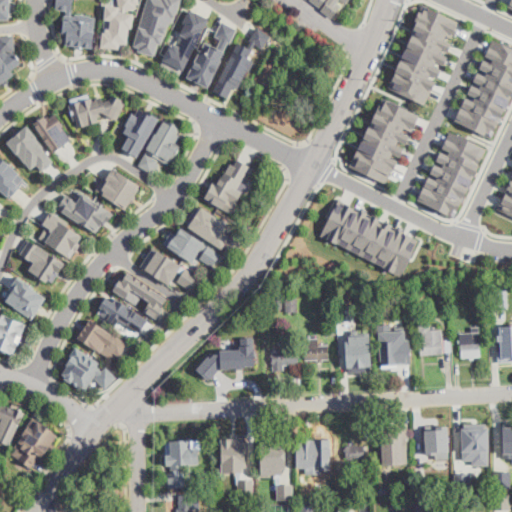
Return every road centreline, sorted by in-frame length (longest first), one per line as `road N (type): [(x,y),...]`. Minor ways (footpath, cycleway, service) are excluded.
road 1 (tertiary): [(386,0),(277,237),(246,285),(94,429),(35,511)]
road 2 (residential): [(465,239),(511,130),(511,248),(465,239),(312,165)]
road 3 (residential): [(138,410),(511,393)]
road 4 (residential): [(0,113),(54,78),(109,67),(312,165)]
road 5 (residential): [(30,383),(75,301),(112,250),(187,177),(219,119)]
